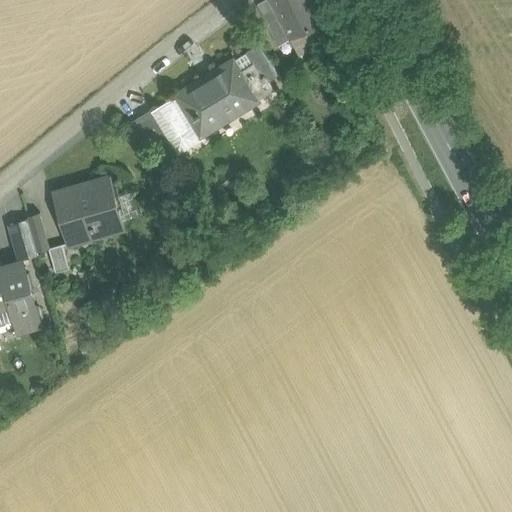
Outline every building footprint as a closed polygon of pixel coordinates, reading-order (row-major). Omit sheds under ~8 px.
[(314,0),(262,0),(257,3),(267,21),(279,16),(290,38),(304,31),(323,20),(325,20),(314,0)] [(279,16),(267,21),(279,44),(290,38),(279,16)] [(323,20),(304,31),(311,42),(330,32),(323,20)] [(260,44),(246,52),(246,53),(261,78),(265,75),(269,80),(279,74),(260,44)] [(233,60),(178,94),(193,118),(202,133),(211,127),(212,127),(274,89),(269,80),(265,75),(261,78),(246,53),(233,61),(233,60)] [(178,94),(153,110),(168,135),(179,153),(205,137),(202,133),(193,118),(178,94)] [(153,110),(152,109),(130,123),(149,146),(168,135),(153,110)] [(110,176),(58,191),(73,241),(96,234),(94,228),(96,228),(95,224),(120,217),(123,227),(125,226),(110,176)] [(28,215),(38,250),(50,247),(41,212),(28,215)] [(50,247),(56,271),(70,267),(63,243),(50,247)] [(0,268),(1,273),(0,273),(0,305),(10,303),(18,331),(42,324),(36,304),(23,261),(0,267),(0,268)]
